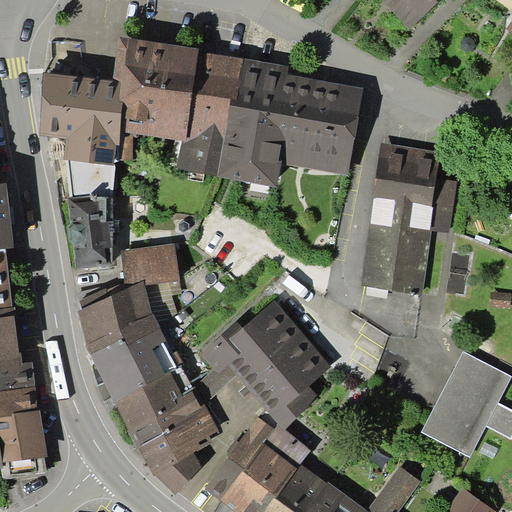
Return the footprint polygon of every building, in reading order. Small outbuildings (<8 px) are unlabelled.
[(382,0),(409,30),(441,0),(382,0)] [(133,131),(182,138),(185,139),(200,50),(200,48),(119,36),(113,81),(121,82),(119,100),(123,101),(120,131),(120,160),(133,158),(133,131)] [(243,58),(200,50),(185,139),(182,138),(177,168),(217,175),(232,91),(237,92),(243,58)] [(289,66),(243,58),(237,92),(232,91),(217,175),(276,186),(281,163),(347,175),(363,87),(287,74),(289,66)] [(120,160),(120,131),(123,101),(119,100),(121,82),(113,81),(43,73),(40,136),(66,139),(64,159),(66,159),(114,165),(114,159),(120,160)] [(361,286),(422,295),(431,230),(438,179),(441,152),(381,144),(361,286)] [(114,165),(66,159),(71,196),(113,196),(116,165),(114,165)] [(457,181),(438,179),(431,230),(451,233),(457,181)] [(0,248),(6,248),(15,248),(7,183),(0,183),(0,248)] [(71,196),(67,196),(71,223),(67,225),(70,240),(74,243),(76,268),(117,265),(116,258),(113,258),(114,232),(119,232),(119,220),(113,220),(113,196),(71,196)] [(121,251),(126,288),(145,285),(180,280),(175,243),(121,251)] [(0,309),(13,308),(6,248),(0,248),(0,309)] [(182,294),(180,280),(145,285),(153,312),(157,321),(170,319),(178,313),(172,295),(182,294)] [(122,290),(120,284),(107,290),(110,295),(122,290)] [(145,285),(126,288),(122,290),(110,295),(83,308),(78,311),(86,346),(90,354),(124,337),(127,342),(159,325),(157,321),(153,312),(145,285)] [(106,288),(79,301),(83,308),(110,295),(107,290),(106,288)] [(228,363),(237,374),(278,424),(285,430),(317,395),(310,386),(331,365),(275,300),(243,327),(237,322),(201,353),(214,368),(219,372),(228,363)] [(0,368),(23,365),(23,363),(21,352),(19,352),(13,308),(0,309),(0,368)] [(90,354),(114,399),(176,367),(163,343),(167,341),(159,325),(127,342),(124,337),(90,354)] [(511,376),(465,352),(422,432),(470,457),(487,426),(511,439),(511,437),(511,410),(499,403),(511,377),(511,376)] [(0,390),(35,387),(32,362),(23,363),(23,365),(0,368),(0,390)] [(209,400),(237,374),(228,363),(219,372),(214,368),(198,384),(209,400)] [(181,364),(176,367),(114,399),(129,433),(177,406),(174,400),(192,391),(194,390),(181,364)] [(0,417),(12,416),(12,414),(38,411),(35,387),(0,390),(0,417)] [(201,407),(192,391),(174,400),(177,406),(129,433),(136,445),(137,444),(202,408),(201,407)] [(205,404),(201,407),(202,408),(137,444),(154,476),(156,474),(175,495),(202,467),(193,454),(212,442),(210,436),(219,431),(205,404)] [(0,446),(2,462),(47,456),(41,410),(38,411),(12,414),(12,416),(0,417),(0,446)] [(204,488),(220,500),(263,442),(264,443),(275,429),(258,417),(204,488)] [(220,500),(236,511),(262,511),(274,497),(276,498),(302,464),(312,450),(285,430),(278,424),(275,429),(264,443),(263,442),(220,500)] [(262,511),(304,511),(327,482),(302,464),(276,498),(274,497),(262,511)] [(304,511),(398,511),(421,481),(399,465),(367,510),(328,481),(327,482),(304,511)] [(495,511),(496,511),(463,487),(445,511),(495,511)]
